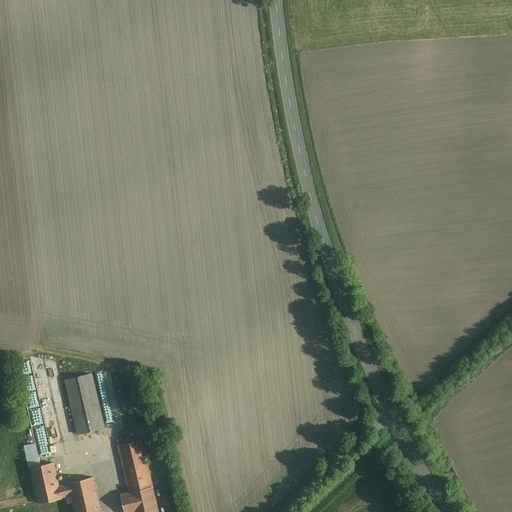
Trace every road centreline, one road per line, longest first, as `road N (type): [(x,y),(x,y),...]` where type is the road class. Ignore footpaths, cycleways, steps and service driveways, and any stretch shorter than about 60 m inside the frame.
road 1 (tertiary): [(275,0),(316,219),(392,416)]
road 2 (unclassified): [(288,511),(392,416)]
